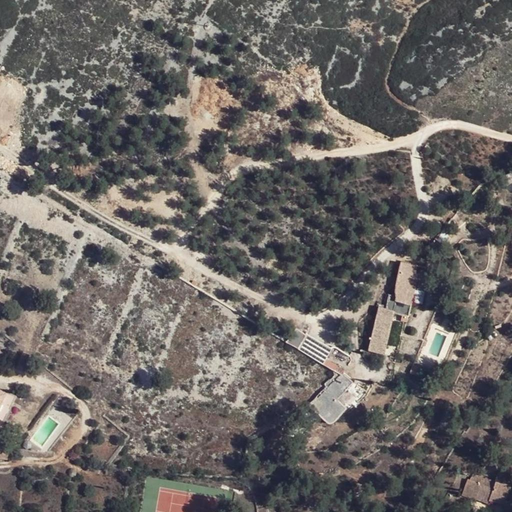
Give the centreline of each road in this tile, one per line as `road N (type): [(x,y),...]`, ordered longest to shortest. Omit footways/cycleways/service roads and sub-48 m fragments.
road 1 (unclassified): [(511,138),(458,123),(417,138),(422,217),(323,317)]
road 2 (track): [(170,252),(244,170),(417,138)]
